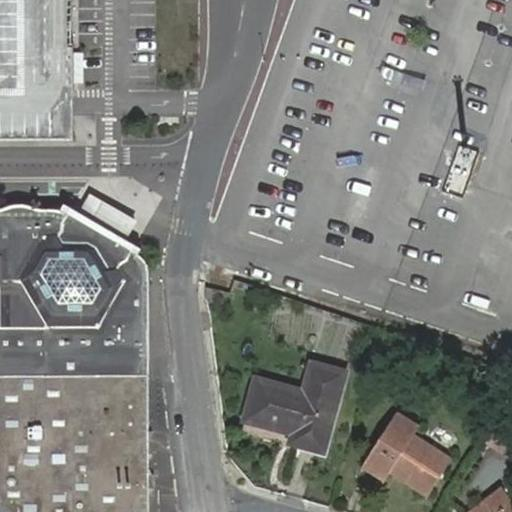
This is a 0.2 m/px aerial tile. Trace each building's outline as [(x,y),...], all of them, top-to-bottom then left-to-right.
[(0,0),(0,138),(75,138),(75,104),(74,0),(0,0)] [(88,197),(74,218),(74,233),(97,249),(120,265),(133,256),(143,239),(135,218),(120,203),(104,197),(88,197)] [(0,511),(154,511),(153,356),(153,284),(152,275),(147,265),(133,256),(120,265),(97,249),(74,233),(74,218),(68,214),(66,213),(61,211),(45,210),(34,206),(22,204),(0,208),(0,511)] [(263,377),(251,416),(302,432),(300,440),(328,449),(351,370),(320,361),(311,391),(263,377)] [(400,406),(368,459),(391,473),(395,465),(399,459),(418,470),(414,477),(434,489),(456,453),(418,430),(423,420),(400,406)] [(391,473),(368,459),(364,465),(387,479),(391,473)] [(395,465),(414,477),(418,470),(399,459),(395,465)] [(467,510),(468,511),(511,511),(511,493),(504,482),(467,510)]
